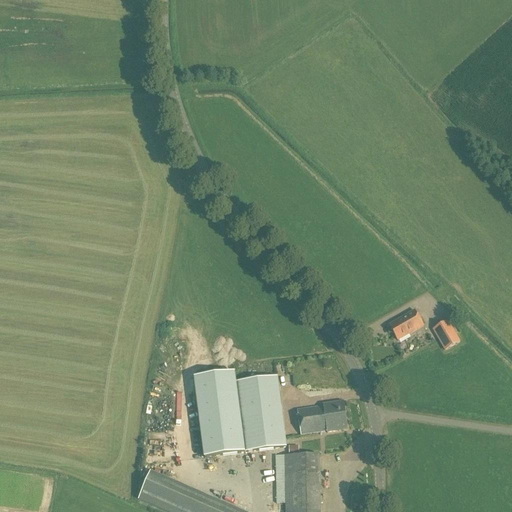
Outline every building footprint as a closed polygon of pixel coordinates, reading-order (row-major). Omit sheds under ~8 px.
[(398,341),(423,326),(414,311),(389,325),(398,341)] [(448,321),(432,329),(445,351),(460,342),(448,321)] [(168,330),(169,339),(181,338),(180,329),(168,330)] [(236,383),(235,373),(194,379),(204,458),(287,448),(285,439),(278,377),(236,383)] [(327,433),(348,430),(343,402),(323,406),(297,410),(301,436),(327,431),(327,433)] [(289,446),(289,456),(299,455),(299,446),(289,446)] [(320,511),(320,455),(276,456),(276,504),(285,504),(284,511),(320,511)] [(154,469),(140,498),(169,511),(245,511),(200,491),(154,469)]
